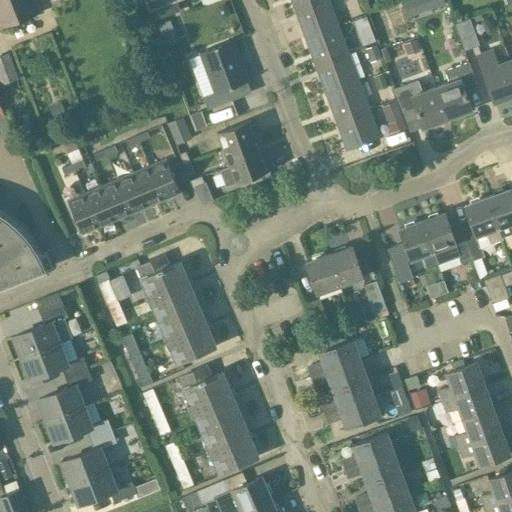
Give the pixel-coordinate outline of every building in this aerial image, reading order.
[(41,14),(35,0),(0,0),(0,28),(0,29),(41,14)] [(178,8),(175,0),(147,0),(151,9),(152,8),(156,17),(178,8)] [(291,0),(295,10),(321,0),(291,0)] [(338,26),(328,0),(321,0),(295,10),(305,38),(338,26)] [(479,45),(469,19),(455,25),(464,50),(479,45)] [(158,24),(163,36),(175,31),(170,20),(158,24)] [(348,54),(338,26),(305,38),(315,66),(348,54)] [(359,34),(363,46),(376,42),(371,29),(359,34)] [(233,40),(200,53),(214,92),(203,97),(208,109),(227,101),(223,90),(249,81),(233,40)] [(404,44),(408,55),(419,51),(416,40),(404,44)] [(376,46),(367,49),(372,62),(381,59),(376,46)] [(0,82),(0,83),(18,77),(9,50),(0,52),(0,82)] [(511,98),(511,65),(511,63),(499,67),(494,53),(479,59),(496,105),(511,98)] [(325,94),(358,82),(348,54),(315,66),(325,94)] [(449,86),(437,90),(448,121),(472,113),(465,92),(478,88),(470,64),(444,73),(449,86)] [(373,80),(377,92),(386,89),(382,77),(373,80)] [(335,122),(368,111),(358,82),(325,94),(335,122)] [(448,121),(437,90),(422,95),(418,82),(394,91),(403,115),(416,110),(423,130),(448,121)] [(382,108),(388,126),(401,122),(395,103),(382,108)] [(189,112),(195,128),(205,124),(199,108),(189,112)] [(379,139),(368,111),(335,122),(346,151),(379,139)] [(18,118),(23,130),(32,126),(27,114),(18,118)] [(170,132),(186,126),(181,114),(166,121),(170,132)] [(223,151),(257,138),(251,121),(217,133),(223,151)] [(147,130),(136,134),(139,141),(150,136),(147,130)] [(139,141),(136,134),(126,139),(129,145),(139,141)] [(257,138),(223,151),(230,167),(264,155),(257,138)] [(115,145),(104,149),(106,156),(117,151),(115,145)] [(72,163),(71,163),(74,170),(85,165),(79,149),(68,153),(72,163)] [(97,160),(106,156),(104,149),(94,153),(97,160)] [(179,154),(184,164),(190,162),(186,151),(179,154)] [(221,171),(228,188),(270,172),(264,155),(230,167),(221,171)] [(166,159),(150,166),(164,199),(180,192),(166,159)] [(194,172),(190,162),(184,164),(188,174),(194,172)] [(74,170),(71,163),(62,167),(64,174),(74,170)] [(164,199),(150,166),(133,173),(147,206),(164,199)] [(147,206),(133,173),(117,181),(131,213),(147,206)] [(204,181),(202,175),(191,180),(193,186),(204,181)] [(117,181),(101,187),(115,220),(131,213),(117,181)] [(84,194),(99,227),(115,220),(101,187),(84,194)] [(511,196),(510,191),(488,199),(502,238),(511,233),(511,196)] [(99,227),(84,194),(68,202),(82,234),(99,227)] [(502,238),(488,199),(465,206),(471,221),(461,225),(474,262),(484,259),(480,247),(502,239),(502,238)] [(463,266),(474,262),(461,225),(450,229),(445,214),(423,222),(438,264),(459,256),(463,266)] [(0,286),(43,269),(41,264),(39,259),(37,254),(34,250),(31,245),(27,241),(24,236),(20,232),(17,228),(12,224),(8,221),(4,218),(0,215),(0,286)] [(427,268),(438,264),(423,222),(400,230),(411,261),(423,256),(427,268)] [(412,278),(407,262),(411,261),(404,243),(387,249),(399,283),(412,278)] [(330,255),(341,286),(363,278),(351,248),(330,255)] [(341,286),(330,255),(307,264),(318,295),(341,286)] [(169,267),(164,256),(137,268),(141,278),(140,279),(176,365),(217,348),(180,262),(169,267)] [(464,275),(467,285),(477,281),(474,271),(464,275)] [(504,285),(511,282),(511,272),(485,282),(493,305),(509,300),(504,285)] [(99,283),(103,293),(113,289),(108,278),(99,283)] [(376,280),(363,285),(372,311),(373,311),(386,306),(382,297),(377,281),(376,280)] [(103,293),(108,304),(118,300),(113,289),(103,293)] [(329,325),(319,298),(306,303),(316,329),(329,325)] [(108,304),(112,315),(122,311),(118,300),(108,304)] [(14,336),(23,357),(58,343),(72,337),(64,318),(68,316),(63,305),(40,313),(45,324),(14,336)] [(122,311),(112,315),(116,326),(127,321),(122,311)] [(122,338),(126,349),(136,344),(132,334),(122,338)] [(333,338),(321,343),(323,351),(336,346),(333,338)] [(311,377),(361,359),(354,340),(336,346),(323,351),(318,352),(322,363),(308,368),(311,377)] [(65,376),(88,367),(83,356),(66,362),(58,343),(23,357),(31,378),(61,366),(65,376)] [(126,349),(131,359),(141,355),(136,344),(126,349)] [(131,359),(135,370),(146,365),(141,355),(131,359)] [(368,378),(361,359),(311,377),(314,386),(329,381),(332,391),(368,378)] [(438,392),(443,403),(485,387),(477,364),(446,376),(450,387),(438,392)] [(146,365),(135,370),(140,380),(150,376),(146,365)] [(88,367),(65,376),(69,386),(39,398),(47,419),(83,405),(75,386),(92,379),(88,367)] [(182,391),(192,413),(232,395),(222,374),(212,378),(207,367),(179,379),(184,390),(182,391)] [(394,390),(402,388),(400,383),(400,381),(398,377),(390,380),(394,390)] [(325,415),(374,397),(368,378),(332,391),(336,400),(322,406),(325,415)] [(493,410),(485,387),(443,403),(447,414),(459,409),(463,421),(493,410)] [(143,392),(147,403),(157,399),(153,388),(143,392)] [(400,389),(388,393),(396,417),(409,412),(401,389),(400,389)] [(424,389),(410,394),(415,410),(430,405),(424,389)] [(192,413),(201,434),(241,416),(232,395),(192,413)] [(381,417),(374,397),(325,415),(328,424),(342,419),(347,429),(381,417)] [(147,403),(152,414),(162,409),(157,399),(147,403)] [(85,429),(89,439),(112,430),(108,419),(90,425),(83,405),(47,419),(55,440),(85,429)] [(152,414),(156,424),(166,420),(162,409),(152,414)] [(455,438),(449,440),(453,450),(459,448),(502,432),(493,410),(463,421),(467,433),(455,438)] [(416,415),(407,419),(411,431),(421,427),(416,415)] [(201,434),(210,454),(250,437),(241,416),(201,434)] [(166,420),(156,424),(161,435),(171,431),(168,423),(166,420)] [(112,430),(89,439),(93,449),(63,461),(71,482),(107,468),(99,449),(117,442),(112,430)] [(344,470),(394,452),(387,432),(352,445),(356,456),(341,461),(344,470)] [(510,455),(502,432),(459,448),(463,459),(474,455),(479,467),(510,455)] [(250,437),(210,454),(219,475),(259,458),(250,437)] [(165,445),(169,456),(180,451),(175,440),(165,445)] [(169,456),(174,467),(185,462),(180,451),(169,456)] [(401,471),(394,452),(344,470),(347,479),(362,474),(365,484),(401,471)] [(0,464),(0,473),(10,470),(7,462),(0,464)] [(175,469),(179,478),(190,473),(186,465),(185,462),(174,467),(175,469)] [(107,468),(71,482),(79,503),(110,491),(114,502),(136,493),(132,481),(115,488),(107,468)] [(10,470),(0,473),(0,475),(3,483),(13,479),(10,470)] [(408,490),(401,471),(365,484),(369,494),(355,500),(357,508),(408,490)] [(484,506),(485,509),(511,499),(511,472),(488,481),(493,494),(481,498),(482,499),(484,506)] [(190,473),(179,478),(183,488),(195,484),(190,473)] [(223,481),(197,492),(202,503),(215,497),(219,506),(221,511),(242,511),(272,500),(262,477),(247,484),(228,492),(223,481)] [(156,478),(147,482),(151,493),(160,489),(156,478)] [(0,479),(0,511),(27,511),(19,490),(6,495),(0,479)] [(408,490),(357,508),(358,511),(407,511),(415,509),(408,490)] [(464,499),(460,490),(454,492),(457,502),(464,499)] [(437,511),(450,508),(446,496),(433,501),(437,511)] [(511,511),(511,499),(485,509),(486,511),(511,511)] [(276,511),(272,500),(242,511),(276,511)]
